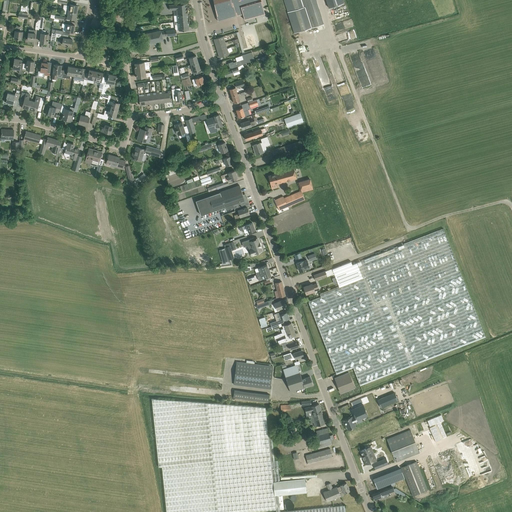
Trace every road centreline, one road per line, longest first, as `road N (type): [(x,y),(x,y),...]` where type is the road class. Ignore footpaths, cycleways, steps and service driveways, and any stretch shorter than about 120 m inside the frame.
road 1 (tertiary): [(370,511),(221,97)]
road 2 (track): [(336,45),(407,227),(502,202),(511,208)]
road 3 (residential): [(131,118),(115,146),(0,119)]
